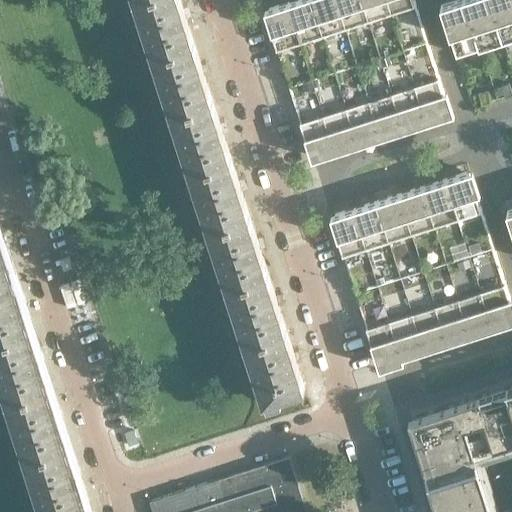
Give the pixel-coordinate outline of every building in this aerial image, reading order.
[(195,43),(186,18),(180,0),(134,0),(153,56),(195,43)] [(323,32),(312,0),(293,0),(288,2),(300,40),(323,32)] [(346,25),(338,0),(312,0),(323,32),(346,25)] [(369,18),(363,0),(338,0),(346,25),(369,18)] [(392,10),(389,0),(363,0),(369,18),(392,10)] [(416,3),(414,0),(389,0),(392,10),(416,3)] [(480,45),(465,0),(450,0),(441,3),(457,53),(480,45)] [(503,38),(490,0),(465,0),(480,45),(503,38)] [(511,34),(511,0),(490,0),(503,38),(511,34)] [(300,40),(288,2),(265,9),(277,47),(300,40)] [(439,75),(416,3),(392,10),(369,18),(346,25),(323,32),(300,40),(277,47),(300,120),(323,112),(346,105),(369,97),(393,90),(416,83),(439,75)] [(213,101),(205,75),(195,43),(153,56),(171,114),(213,101)] [(451,113),(444,93),(439,75),(416,83),(428,121),(451,113)] [(501,85),(505,96),(511,93),(511,92),(509,82),(501,85)] [(428,121),(416,83),(393,90),(405,128),(428,121)] [(405,128),(393,90),(369,97),(382,136),(405,128)] [(478,92),(482,103),(490,101),(486,90),(478,92)] [(382,136),(369,97),(346,105),(359,143),(382,136)] [(231,158),(223,133),(213,101),(171,114),(190,171),(231,158)] [(359,143),(346,105),(323,112),(336,150),(359,143)] [(336,150),(323,112),(300,120),(313,158),(336,150)] [(250,215),(242,190),(231,158),(190,171),(208,228),(250,215)] [(481,208),(477,193),(480,192),(473,169),(446,178),(458,216),(481,208)] [(458,216),(446,178),(423,185),(435,223),(458,216)] [(435,223),(423,185),(400,193),(412,231),(435,223)] [(412,231),(400,193),(377,200),(389,238),(412,231)] [(389,238),(377,200),(354,207),(366,245),(389,238)] [(366,245),(354,207),(331,215),(343,253),(366,245)] [(505,281),(481,208),(458,216),(435,223),(412,231),(389,238),(366,245),(343,253),(366,325),(389,318),(413,310),(436,303),(459,296),(482,288),(505,281)] [(268,273),(260,248),(250,215),(208,228),(227,286),(268,273)] [(0,274),(11,271),(3,246),(7,245),(4,236),(0,237),(0,236),(0,274)] [(0,337),(29,328),(22,304),(26,303),(23,294),(19,295),(11,271),(0,274),(0,337)] [(287,330),(279,305),(268,273),(227,286),(245,343),(287,330)] [(511,320),(511,295),(510,296),(505,281),(482,288),(494,326),(511,320)] [(494,326),(482,288),(459,296),(471,334),(494,326)] [(471,334),(459,296),(436,303),(448,341),(471,334)] [(448,341),(436,303),(413,310),(425,349),(448,341)] [(425,349),(413,310),(389,318),(402,356),(403,356),(425,349)] [(402,356),(389,318),(366,325),(380,367),(404,360),(403,356),(402,356)] [(48,386),(40,361),(44,360),(41,351),(37,352),(29,328),(0,337),(0,379),(7,399),(48,386)] [(305,387),(297,362),(287,330),(245,343),(263,400),(266,399),(268,404),(282,399),(281,395),(305,387)] [(511,511),(511,384),(416,415),(447,511),(511,511)] [(66,443),(59,419),(63,418),(60,409),(56,410),(48,386),(7,399),(25,457),(66,443)] [(50,511),(85,501),(77,477),(81,475),(78,466),(74,468),(66,443),(25,457),(42,511),(50,511)] [(306,511),(296,482),(288,455),(249,468),(258,494),(250,497),(255,511),(306,511)] [(255,511),(250,497),(258,494),(249,468),(219,478),(229,511),(255,511)] [(229,511),(219,478),(194,485),(202,511),(229,511)] [(202,511),(194,485),(150,500),(153,511),(202,511)] [(88,511),(85,501),(50,511),(88,511)]
